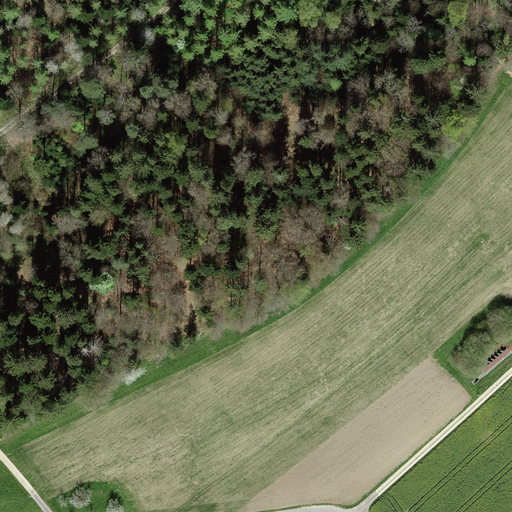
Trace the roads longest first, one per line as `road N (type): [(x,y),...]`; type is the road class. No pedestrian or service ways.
road 1 (track): [(176,0),(132,41),(87,64),(0,132)]
road 2 (track): [(360,511),(511,365)]
